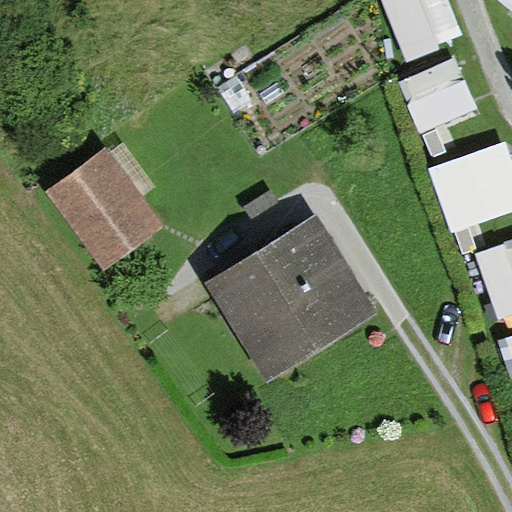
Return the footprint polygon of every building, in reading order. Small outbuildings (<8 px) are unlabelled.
[(388,0),(405,54),(464,35),(452,0),(388,0)] [(463,55),(404,70),(418,125),(477,110),(463,55)] [(456,230),(511,209),(511,148),(507,135),(431,163),(456,230)] [(122,141),(110,149),(104,140),(45,183),(103,263),(162,220),(132,178),(143,170),(122,141)] [(264,376),(376,308),(315,208),(203,276),(264,376)] [(511,234),(474,249),(500,319),(511,314),(511,234)] [(511,328),(503,330),(511,376),(511,328)]
